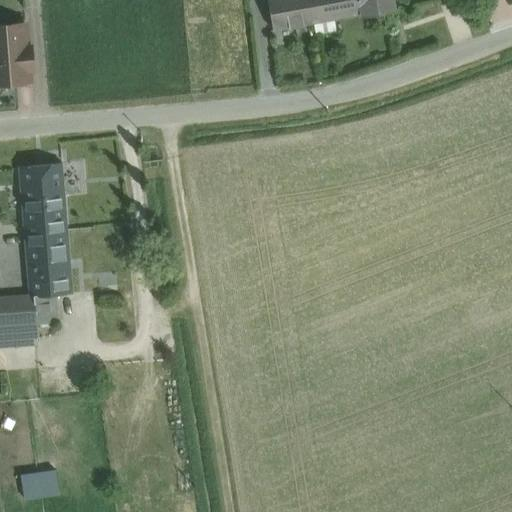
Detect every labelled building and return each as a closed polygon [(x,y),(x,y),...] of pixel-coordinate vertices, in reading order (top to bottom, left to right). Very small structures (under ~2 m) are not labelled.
[(267,0),(273,30),(361,13),(358,0),(267,0)] [(392,0),(358,0),(361,13),(362,15),(394,9),(392,0)] [(25,24),(0,25),(0,60),(31,58),(30,47),(27,47),(25,24)] [(31,58),(0,60),(0,83),(30,81),(29,70),(32,69),(31,58)] [(60,164),(20,168),(24,211),(64,208),(63,203),(60,164)] [(87,201),(63,203),(64,208),(24,211),(31,295),(55,293),(71,292),(67,240),(90,238),(89,227),(88,207),(87,201)] [(88,207),(89,227),(104,226),(103,206),(88,207)] [(55,293),(31,295),(0,297),(0,341),(10,340),(9,324),(37,322),(57,321),(55,293)] [(10,340),(0,341),(0,347),(38,345),(37,322),(9,324),(10,340)]
